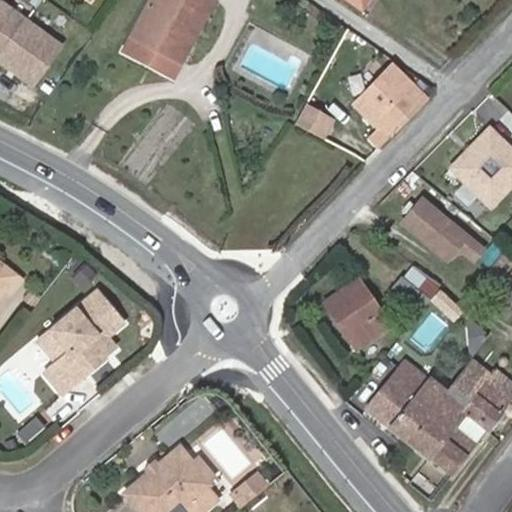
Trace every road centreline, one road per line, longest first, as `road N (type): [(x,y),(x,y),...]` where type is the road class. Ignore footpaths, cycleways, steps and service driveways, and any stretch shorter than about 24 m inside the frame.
road 1 (residential): [(257,292),(511,32)]
road 2 (residential): [(206,337),(12,511)]
road 3 (tertiary): [(0,149),(112,212),(203,284)]
road 4 (tertiary): [(246,338),(393,511)]
